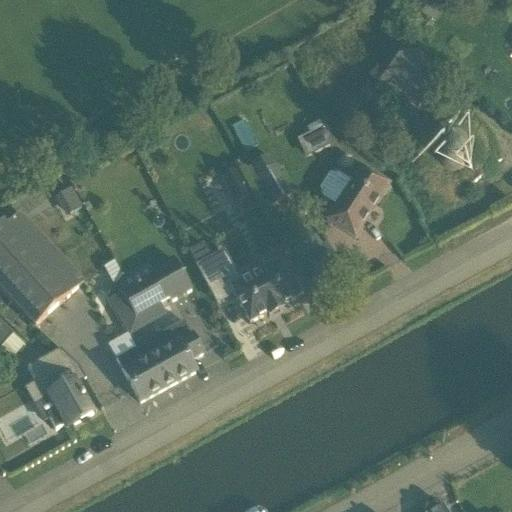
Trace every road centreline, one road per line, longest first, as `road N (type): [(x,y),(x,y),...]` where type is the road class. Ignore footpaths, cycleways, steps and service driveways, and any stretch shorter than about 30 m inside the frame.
road 1 (unclassified): [(11,511),(511,240)]
road 2 (residential): [(351,511),(511,423)]
